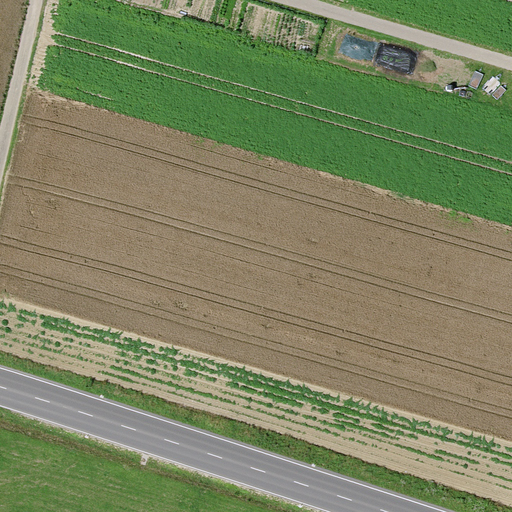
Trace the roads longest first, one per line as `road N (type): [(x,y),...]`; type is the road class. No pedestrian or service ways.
road 1 (secondary): [(0,389),(378,511)]
road 2 (track): [(511,62),(306,0)]
road 3 (track): [(36,0),(0,155)]
